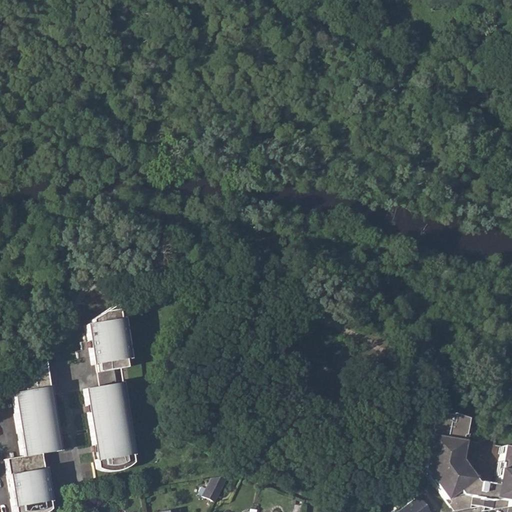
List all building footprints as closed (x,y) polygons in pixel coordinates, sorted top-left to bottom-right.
[(123,345),(119,319),(117,320),(115,310),(99,312),(88,321),(89,324),(83,326),(89,365),(93,365),(95,373),(123,368),(122,360),(125,359),(123,345)] [(43,511),(47,509),(38,454),(56,451),(41,363),(18,388),(10,397),(20,457),(3,460),(11,511),(43,511)] [(131,463),(118,384),(82,389),(95,469),(104,472),(114,472),(123,469),(131,463)] [(419,467),(448,506),(455,509),(466,507),(466,504),(487,507),(487,509),(499,507),(501,500),(504,501),(503,506),(511,504),(511,445),(503,443),(499,461),(502,462),(501,467),(497,466),(495,485),(476,482),(459,461),(455,455),(457,452),(458,453),(460,443),(458,443),(462,429),(464,430),(468,413),(453,407),(452,409),(434,405),(419,467)] [(201,496),(212,502),(226,474),(210,477),(201,496)] [(416,495),(396,510),(396,511),(427,511),(416,495)]
